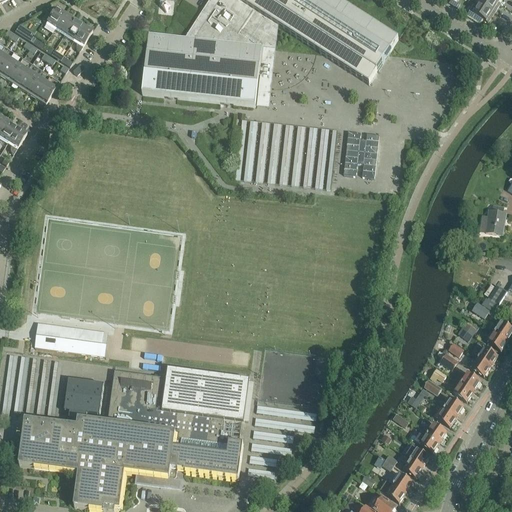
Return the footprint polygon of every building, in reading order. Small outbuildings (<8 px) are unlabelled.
[(149,36),(142,97),(143,97),(164,100),(177,101),(220,106),(233,107),(256,109),(262,50),(276,51),(276,50),(278,29),(316,53),(369,87),(389,57),(399,42),(333,0),(211,0),(185,40),(149,36)] [(452,0),(452,2),(449,5),(457,11),(460,6),(457,4),(460,0),(452,0)] [(479,0),(477,4),(494,16),(500,7),(498,6),(489,0),(479,0)] [(467,17),(470,19),(480,26),(482,22),(488,25),(494,16),(477,4),(475,3),(467,17)] [(46,27),(55,33),(65,17),(54,10),(52,11),(50,12),(50,14),(50,15),(51,17),(46,25),(47,25),(46,27)] [(65,17),(55,33),(64,39),(74,23),(65,17)] [(74,23),(64,39),(73,44),(83,29),(74,23)] [(83,29),(73,44),(77,47),(76,48),(76,50),(76,53),(77,55),(79,56),(92,35),(83,29)] [(5,38),(10,42),(13,37),(8,34),(5,38)] [(13,37),(10,42),(16,45),(19,41),(13,37)] [(23,50),(28,53),(31,48),(26,45),(23,50)] [(0,78),(45,108),(59,86),(0,47),(0,78)] [(31,48),(28,53),(34,57),(37,52),(31,48)] [(276,51),(262,50),(256,109),(270,111),(276,51)] [(77,78),(84,72),(80,68),(73,74),(77,78)] [(60,73),(65,77),(68,72),(63,69),(60,73)] [(0,119),(0,137),(8,125),(0,119)] [(8,125),(0,137),(0,142),(7,147),(17,131),(8,125)] [(17,131),(7,147),(11,149),(10,151),(10,153),(10,155),(11,156),(13,158),(27,137),(17,131)] [(349,135),(344,177),(356,179),(357,167),(364,167),(362,180),(374,181),(379,138),(370,137),(370,136),(368,136),(367,137),(366,143),(360,142),(361,136),(349,135)] [(502,238),(506,217),(503,216),(504,210),(494,209),(493,214),(490,214),(486,235),(502,238)] [(486,302),(483,306),(495,314),(507,295),(497,288),(488,303),(486,302)] [(492,330),(490,333),(495,336),(503,341),(508,345),(511,338),(511,332),(502,325),(498,321),(492,330)] [(464,328),(462,331),(473,338),(476,333),(466,326),(464,328)] [(39,327),(35,351),(100,359),(105,360),(108,336),(103,336),(39,327)] [(462,332),(458,337),(469,344),(473,338),(462,331),(462,332)] [(501,355),(508,345),(495,336),(488,346),(501,355)] [(453,347),(448,353),(459,360),(463,353),(453,347)] [(485,351),(478,361),(491,370),(498,360),(485,351)] [(446,356),(440,366),(452,374),(458,365),(446,356)] [(484,381),(491,370),(478,361),(471,372),(484,381)] [(25,423),(19,469),(79,477),(74,510),(86,511),(115,511),(116,511),(115,511),(119,511),(125,475),(136,477),(135,488),(138,488),(182,494),(183,483),(174,482),(175,481),(176,480),(178,473),(184,474),(184,475),(239,483),(244,448),(239,447),(243,426),(244,426),(244,423),(245,416),(249,383),(168,372),(167,382),(115,375),(110,416),(108,427),(87,424),(87,417),(100,419),(100,416),(104,388),(69,383),(65,414),(70,415),(70,416),(69,422),(78,423),(77,430),(25,423)] [(437,372),(432,380),(437,382),(443,385),(447,378),(437,372)] [(468,376),(461,387),(474,395),(481,385),(468,376)] [(428,384),(424,390),(437,399),(442,392),(442,391),(429,383),(428,384)] [(467,406),(474,395),(461,387),(454,397),(467,406)] [(421,396),(420,396),(421,397),(425,399),(427,400),(429,397),(423,392),(421,395),(421,396)] [(420,397),(416,403),(420,406),(421,406),(425,400),(425,399),(421,397),(420,396),(420,397)] [(445,411),(444,412),(448,415),(450,416),(457,421),(460,416),(464,410),(451,402),(445,411)] [(416,403),(412,408),(415,410),(416,411),(420,406),(416,403)] [(450,431),(457,421),(450,416),(444,412),(437,423),(450,431)] [(404,421),(399,428),(405,432),(409,425),(404,421)] [(434,427),(427,438),(440,446),(447,435),(434,427)] [(422,434),(415,445),(420,448),(433,456),(440,446),(427,438),(422,434)] [(385,437),(381,442),(388,447),(392,442),(385,437)] [(413,449),(407,459),(411,462),(410,463),(423,471),(430,461),(413,449)] [(386,464),(394,470),(397,464),(389,459),(386,464)] [(391,475),(394,470),(386,464),(379,460),(377,464),(383,468),(382,470),(391,475)] [(416,482),(423,471),(410,463),(403,473),(416,482)] [(400,477),(393,488),(404,495),(406,496),(413,486),(400,477)] [(376,485),(366,479),(362,485),(372,491),(376,485)] [(399,507),(406,496),(393,488),(386,498),(399,507)] [(379,500),(372,511),(373,511),(395,511),(396,511),(382,502),(379,500)]
